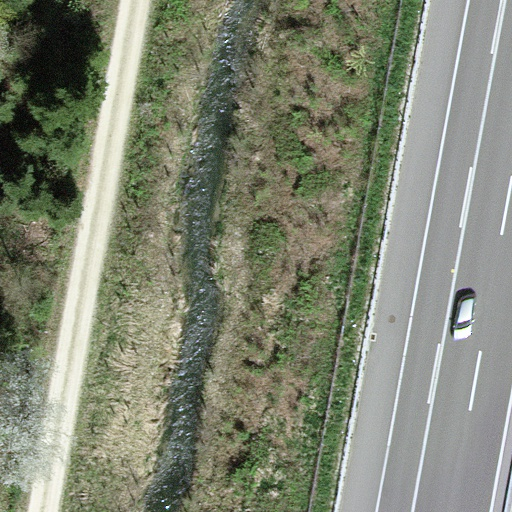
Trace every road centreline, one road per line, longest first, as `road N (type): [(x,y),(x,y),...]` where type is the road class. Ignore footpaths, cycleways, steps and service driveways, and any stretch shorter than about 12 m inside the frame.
road 1 (track): [(44,511),(135,0)]
road 2 (motorway): [(511,177),(451,511)]
